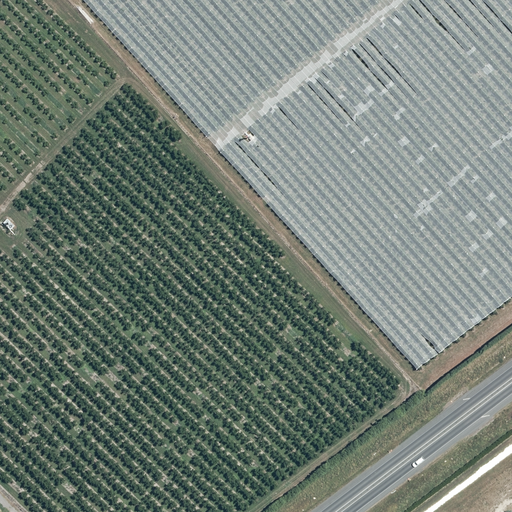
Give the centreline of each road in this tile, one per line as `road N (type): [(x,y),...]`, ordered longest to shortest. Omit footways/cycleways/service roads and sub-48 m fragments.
road 1 (trunk): [(327,511),(511,372)]
road 2 (trunk): [(511,388),(348,511)]
